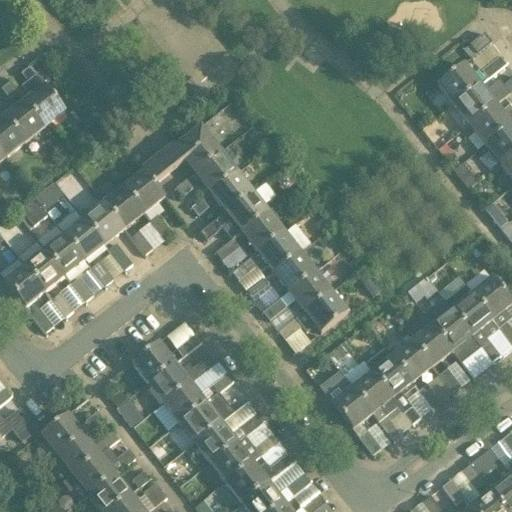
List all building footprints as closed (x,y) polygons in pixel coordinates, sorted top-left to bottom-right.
[(484,36),(469,47),(468,48),(477,58),(491,46),(484,36)] [(481,74),(488,82),(505,68),(499,60),(481,74)] [(453,109),(480,88),(464,68),(437,89),(453,109)] [(44,132),(65,115),(44,89),(29,70),(21,76),(28,86),(23,90),(30,99),(23,105),(44,132)] [(485,95),(480,88),(453,109),(469,129),(495,108),(509,97),(499,84),(485,95)] [(0,92),(9,103),(17,96),(9,85),(0,92)] [(24,147),(44,132),(23,105),(3,121),(24,147)] [(495,108),(469,129),(484,149),(511,128),(495,108)] [(511,111),(509,108),(500,115),(511,128),(511,126),(511,111)] [(0,157),(4,163),(24,147),(3,121),(0,123),(0,157)] [(511,129),(511,128),(484,149),(500,168),(511,158),(511,129)] [(155,161),(167,177),(183,164),(194,178),(221,157),(199,130),(174,150),(172,148),(155,161)] [(262,145),(254,135),(248,140),(256,150),(262,145)] [(221,157),(194,178),(210,198),(236,177),(221,157)] [(511,158),(500,168),(511,183),(511,158)] [(123,191),(144,218),(164,202),(153,188),(167,177),(155,161),(142,172),(143,174),(123,191)] [(453,173),(469,193),(478,185),(462,166),(453,173)] [(236,177),(210,198),(226,217),(252,197),(236,177)] [(186,183),(176,191),(182,199),(192,191),(186,183)] [(103,206),(124,233),(144,218),(123,191),(103,206)] [(216,222),(209,228),(216,237),(222,232),(230,244),(232,242),(234,243),(241,237),(268,216),(252,197),(226,217),(218,224),(216,222)] [(19,213),(33,229),(46,219),(32,202),(19,213)] [(208,211),(201,203),(191,211),(197,219),(208,211)] [(83,222),(104,249),(124,233),(103,206),(83,222)] [(507,225),(492,207),(484,213),(499,232),(507,225)] [(241,237),(257,256),(257,257),(283,237),(283,236),(268,216),(241,237)] [(149,226),(163,243),(171,237),(158,219),(149,226)] [(320,238),(329,231),(322,221),(313,228),(320,238)] [(64,237),(85,264),(104,249),(83,222),(64,237)] [(499,232),(511,247),(511,228),(509,224),(499,232)] [(11,235),(3,225),(0,227),(0,237),(3,241),(11,235)] [(204,232),(200,237),(206,245),(216,237),(209,228),(204,232)] [(130,241),(143,259),(152,252),(137,235),(130,241)] [(44,253),(65,280),(85,264),(64,237),(44,253)] [(256,279),(267,270),(273,277),(299,256),(283,237),(257,257),(257,256),(231,277),(237,285),(252,273),(256,279)] [(0,271),(16,259),(0,238),(0,271)] [(230,244),(215,256),(221,264),(239,250),(234,243),(232,242),(230,244)] [(116,247),(107,254),(110,257),(124,274),(132,268),(118,250),(116,247)] [(24,269),(45,295),(65,280),(44,253),(24,269)] [(299,256),(273,277),(288,296),(288,297),(315,276),(299,256)] [(360,271),(353,262),(345,269),(352,278),(360,271)] [(90,273),(104,290),(112,284),(98,266),(90,273)] [(4,285),(25,312),(45,295),(24,269),(4,285)] [(315,276),(288,297),(294,304),(303,316),(304,316),(330,296),(315,276)] [(78,281),(70,288),(84,306),(92,300),(78,281)] [(264,282),(246,296),(253,304),(270,290),(264,282)] [(511,306),(492,282),(472,298),(492,324),(511,308),(511,306)] [(414,306),(423,299),(415,289),(406,296),(407,297),(414,306)] [(491,365),(511,350),(492,325),(492,324),(472,298),(465,289),(445,304),(473,340),(472,341),(480,351),(491,365)] [(288,296),(262,316),(269,324),(294,304),(288,297),(288,296)] [(304,316),(303,316),(295,322),(278,335),(284,344),(302,330),(305,335),(314,328),(320,337),(347,316),(330,296),(304,316)] [(64,321),(72,315),(59,297),(50,304),(64,321)] [(443,302),(423,318),(432,329),(453,355),(461,366),(480,351),(472,341),(473,340),(445,304),(443,302)] [(31,319),(44,337),(53,331),(39,313),(31,319)] [(511,332),(506,325),(497,332),(511,350),(511,348),(511,332)] [(432,329),(412,345),(433,371),(453,355),(432,329)] [(367,330),(360,335),(366,342),(372,337),(367,330)] [(182,361),(200,347),(193,339),(176,353),(182,361)] [(407,349),(412,345),(407,339),(402,343),(407,349)] [(407,349),(392,360),(413,387),(433,371),(412,345),(407,349)] [(158,346),(131,367),(147,387),(173,366),(158,346)] [(413,387),(392,360),(386,352),(366,368),(372,376),(393,402),(392,403),(398,410),(411,428),(420,422),(400,396),(413,387)] [(173,366),(147,387),(163,407),(189,386),(190,387),(216,367),(209,358),(191,372),(188,368),(180,374),(173,366)] [(446,372),(438,379),(451,397),(460,390),(446,372)] [(338,375),(318,390),(352,434),(372,419),(373,418),(352,391),(352,392),(338,375)] [(372,376),(352,391),(373,418),(372,419),(392,443),(400,437),(386,419),(398,410),(392,403),(393,402),(372,376)] [(224,378),(198,398),(205,406),(205,407),(216,398),(218,397),(231,387),(224,378)] [(198,398),(190,387),(189,386),(163,407),(179,427),(205,406),(198,398)] [(426,388),(417,395),(431,412),(440,406),(426,388)] [(3,393),(0,395),(0,409),(10,402),(3,393)] [(205,406),(179,427),(194,447),(220,426),(221,427),(234,416),(218,397),(216,398),(205,407),(205,406)] [(19,413),(9,420),(16,429),(25,421),(19,413)] [(77,431),(67,418),(41,439),(57,459),(83,438),(84,439),(103,424),(96,416),(77,431)] [(262,426),(256,418),(238,432),(244,440),(262,426)] [(0,441),(11,432),(16,429),(9,420),(3,426),(0,422),(0,441)] [(21,445),(35,434),(25,421),(16,429),(11,432),(21,445)] [(220,426),(194,447),(210,467),(236,446),(221,427),(220,426)] [(371,459),(372,459),(380,453),(366,435),(358,441),(371,459)] [(92,451),(84,439),(83,438),(57,459),(72,479),(99,458),(99,459),(103,455),(118,444),(111,436),(92,451)] [(511,439),(510,437),(501,444),(511,457),(511,462),(509,465),(511,468),(511,476),(510,478),(511,479),(510,479),(511,481),(511,439)] [(252,466),(260,460),(278,446),(271,438),(247,457),(243,451),(241,452),(236,446),(210,467),(226,487),(252,466)] [(484,463),(473,472),(483,487),(489,494),(490,494),(491,494),(490,495),(503,511),(511,511),(511,481),(510,479),(511,479),(510,478),(509,478),(489,453),(481,459),(484,463)] [(88,498),(88,499),(114,478),(135,462),(129,455),(116,464),(112,459),(109,462),(103,455),(99,459),(99,458),(72,479),(62,487),(78,506),(88,498)] [(257,473),(252,466),(226,487),(241,507),(267,486),(268,486),(293,466),(287,458),(270,471),(267,468),(263,468),(257,473)] [(470,468),(461,475),(475,493),(483,487),(473,472),(470,468)] [(131,484),(138,492),(148,483),(142,475),(131,484)] [(112,511),(130,498),(114,478),(88,499),(98,511),(112,511)] [(277,498),(268,486),(267,486),(241,507),(245,511),(274,511),(283,506),(284,506),(309,486),(303,478),(277,498)] [(464,502),(449,484),(441,490),(455,508),(464,502)] [(481,501),(470,509),(471,510),(470,511),(471,511),(503,511),(490,495),(491,494),(490,494),(489,494),(483,487),(475,493),(481,501)] [(155,488),(142,498),(143,499),(153,511),(166,502),(155,488)] [(140,511),(130,498),(112,511),(140,511)] [(300,511),(299,511),(317,511),(325,506),(318,498),(300,511)] [(439,511),(430,500),(422,506),(426,511),(439,511)]
